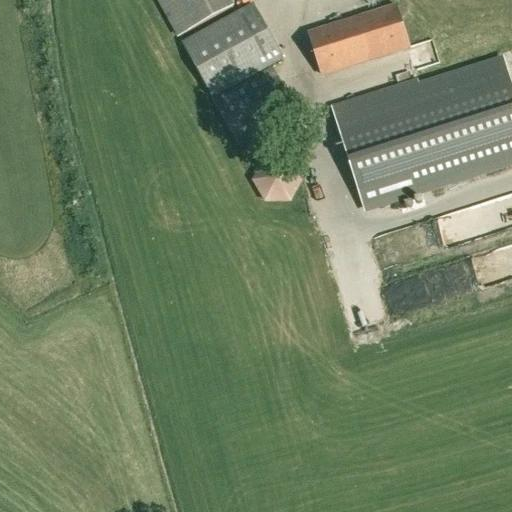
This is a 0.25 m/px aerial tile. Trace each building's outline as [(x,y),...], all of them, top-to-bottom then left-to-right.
[(151,0),(168,36),(224,10),(219,0),(151,0)] [(253,6),(183,44),(212,98),(282,60),(253,6)] [(395,6),(308,34),(322,76),(409,48),(395,6)] [(511,88),(504,63),(334,117),(363,208),(511,161),(511,88)] [(293,105),(273,68),(212,100),(233,138),(293,105)] [(291,202),(289,160),(249,161),(250,203),(291,202)]
